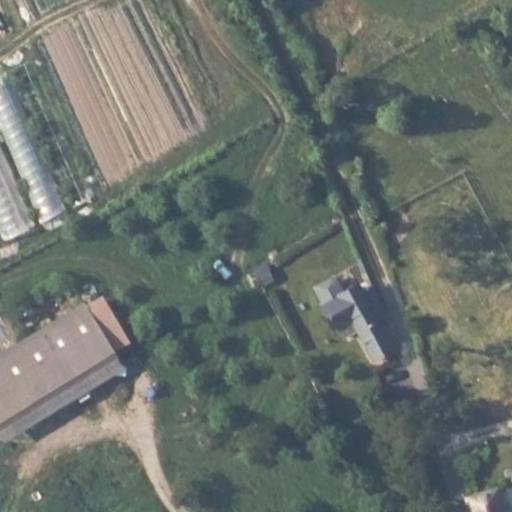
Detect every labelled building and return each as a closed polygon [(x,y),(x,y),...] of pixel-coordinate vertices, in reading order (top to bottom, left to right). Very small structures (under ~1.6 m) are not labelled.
[(301,263),(311,279),(328,270),(327,268),(331,265),(323,251),(318,250),(303,258),(301,263)] [(339,289),(364,336),(383,325),(363,288),(374,283),(358,258),(350,262),(346,256),(331,265),(327,268),(328,270),(311,279),(310,280),(320,300),(339,289)] [(103,293),(118,286),(111,273),(97,281),(103,293)] [(95,276),(41,302),(67,352),(119,326),(103,293),(97,281),(95,276)] [(118,286),(103,293),(119,326),(134,318),(118,286)] [(0,323),(0,395),(4,404),(126,340),(119,326),(67,352),(41,302),(0,323)] [(505,511),(499,493),(511,489),(511,488),(507,473),(496,477),(488,454),(456,464),(471,511),(505,511)]
